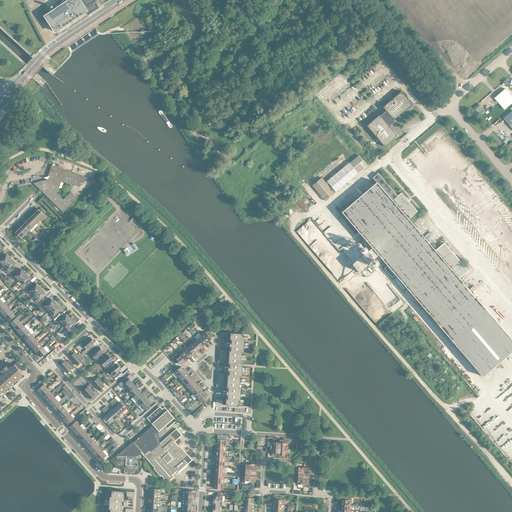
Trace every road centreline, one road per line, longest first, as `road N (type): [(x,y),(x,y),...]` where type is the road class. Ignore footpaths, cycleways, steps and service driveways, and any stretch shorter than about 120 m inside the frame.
road 1 (unclassified): [(387,153),(511,310)]
road 2 (residential): [(240,430),(316,434),(313,490),(329,491)]
road 3 (residential): [(92,321),(0,228)]
road 4 (secondary): [(14,79),(45,46),(114,0)]
road 5 (unclassified): [(94,466),(22,383),(35,372)]
